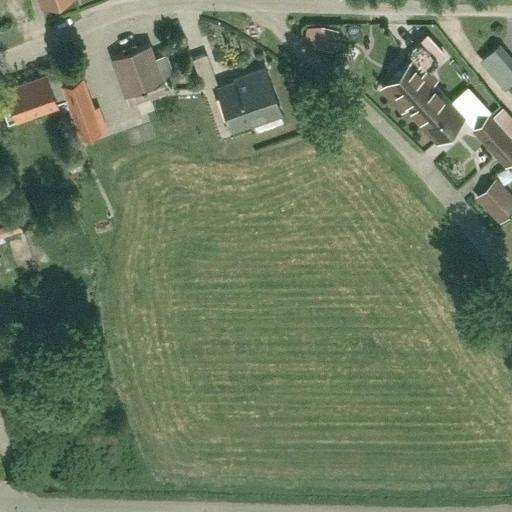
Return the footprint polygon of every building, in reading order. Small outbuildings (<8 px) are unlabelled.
[(153,39),(113,53),(126,92),(167,77),(158,52),(153,39)] [(481,58),(507,86),(511,80),(511,49),(502,39),(481,58)] [(158,52),(167,77),(178,73),(169,48),(158,52)] [(216,80),(218,80),(207,48),(194,53),(205,84),(216,80)] [(436,138),(465,111),(452,98),(411,55),(383,81),(436,138)] [(216,80),(232,127),(284,108),(268,62),(218,80),(216,80)] [(6,82),(19,117),(61,102),(49,67),(6,82)] [(86,73),(62,81),(81,135),(105,127),(86,73)] [(465,111),(475,123),(491,108),(494,106),(470,81),(452,98),(465,111)] [(473,125),(508,163),(511,158),(511,130),(491,108),(475,123),(473,125)] [(478,195),(502,222),(511,212),(511,190),(499,176),(478,195)] [(0,223),(0,237),(24,229),(20,217),(0,223)]
